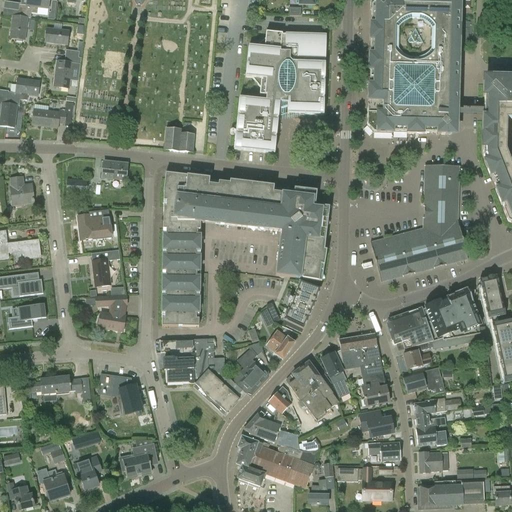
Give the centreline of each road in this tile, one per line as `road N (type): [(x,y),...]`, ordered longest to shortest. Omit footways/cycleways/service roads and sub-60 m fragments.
road 1 (tertiary): [(220,469),(234,427),(316,338),(339,291)]
road 2 (residential): [(409,511),(401,405),(373,306)]
road 3 (residential): [(70,353),(46,149)]
road 4 (residential): [(146,363),(149,158)]
road 5 (residential): [(344,179),(149,158)]
road 6 (tertiary): [(344,179),(348,0)]
road 7 (residential): [(373,306),(433,291),(504,258)]
